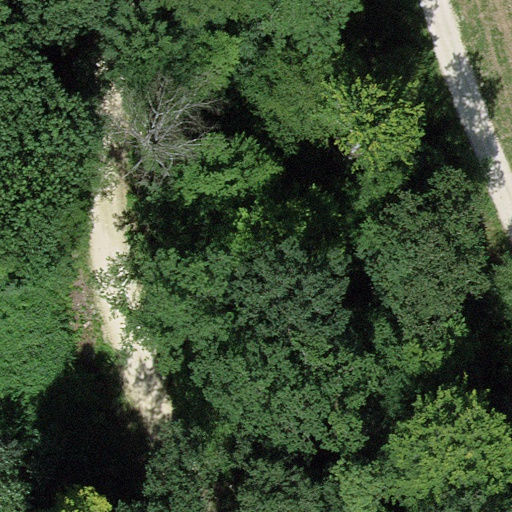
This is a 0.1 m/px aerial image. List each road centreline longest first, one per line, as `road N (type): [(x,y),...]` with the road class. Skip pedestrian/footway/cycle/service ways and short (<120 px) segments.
road 1 (track): [(100,0),(101,235),(178,511)]
road 2 (track): [(511,222),(425,0)]
